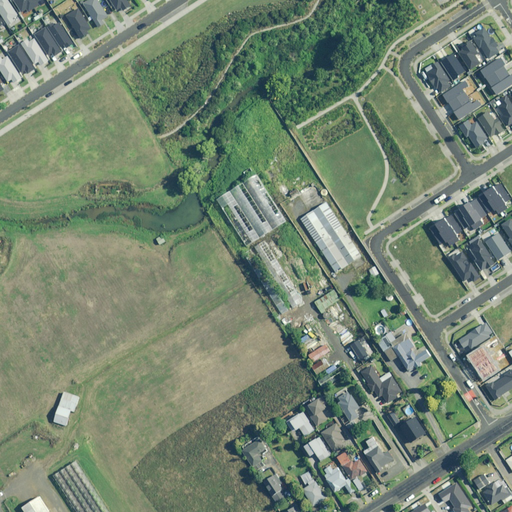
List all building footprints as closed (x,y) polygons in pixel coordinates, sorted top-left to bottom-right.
[(0,0),(0,11),(8,24),(14,21),(12,17),(16,15),(6,0),(0,0)] [(29,11),(33,8),(27,0),(13,0),(21,12),(26,8),(29,11)] [(27,0),(33,8),(39,5),(37,1),(38,0),(27,0)] [(108,17),(97,0),(88,0),(83,3),(99,27),(104,24),(102,21),(108,17)] [(110,0),(117,10),(121,7),(123,9),(130,5),(126,0),(110,0)] [(92,28),(79,8),(66,16),(82,40),(89,35),(87,32),(92,28)] [(54,24),(47,28),(62,51),(72,44),(60,24),(56,27),(54,24)] [(62,51),(47,28),(35,35),(48,54),(52,52),(54,55),(62,51)] [(477,36),(474,38),(480,48),(481,47),(489,58),(499,52),(495,47),(497,45),(492,37),(490,38),(483,28),(475,33),(477,36)] [(28,39),(22,43),(36,65),(47,59),(35,39),(30,42),(28,39)] [(478,53),(470,41),(461,47),(463,50),(459,53),(470,69),(480,63),(474,55),(478,53)] [(36,65),(22,43),(10,50),(22,69),(26,66),(29,70),(36,65)] [(453,53),(441,61),(453,79),(465,71),(453,53)] [(0,57),(0,70),(7,82),(11,79),(13,82),(21,78),(7,56),(2,60),(0,57)] [(500,58),(481,71),(489,83),(507,71),(503,65),(505,64),(500,58)] [(450,80),(438,62),(432,66),(433,68),(426,73),(434,85),(435,85),(441,93),(451,86),(448,82),(450,80)] [(511,74),(510,76),(507,71),(489,83),(497,94),(511,83),(511,74)] [(464,81),(442,95),(459,120),(481,105),(477,100),(472,104),(462,90),(468,86),(464,81)] [(511,102),(507,96),(500,100),(503,104),(495,109),(507,126),(511,122),(511,102)] [(488,111),(477,118),(490,137),(496,133),(497,135),(503,130),(500,126),(502,125),(498,119),(495,121),(488,111)] [(472,125),(469,121),(460,127),(467,138),(469,136),(477,148),(489,140),(477,122),(472,125)] [(279,183),(269,167),(263,171),(273,187),(279,183)] [(283,224),(254,177),(216,200),(246,247),(283,224)] [(511,200),(501,183),(479,197),(489,214),(495,210),(498,215),(508,209),(505,203),(511,200)] [(487,216),(476,200),(455,214),(465,229),(470,226),(474,231),(484,225),(480,220),(487,216)] [(334,272),(359,256),(324,203),(299,219),(334,272)] [(463,232),(452,216),(431,229),(441,245),(447,242),(450,247),(460,241),(457,236),(463,232)] [(511,220),(511,219),(502,225),(511,239),(509,241),(511,245),(511,220)] [(319,291),(281,231),(271,237),(309,297),(319,291)] [(497,233),(485,242),(498,261),(510,252),(497,233)] [(495,262),(479,239),(468,246),(476,259),(474,260),(481,270),(487,267),(495,262)] [(300,299),(266,242),(255,249),(289,306),(300,299)] [(463,282),(471,277),(474,282),(482,277),(479,272),(466,251),(456,258),(454,254),(448,258),(463,282)] [(378,274),(375,267),(369,270),(373,277),(378,274)] [(334,290),(314,302),(320,311),(339,300),(334,290)] [(392,347),(385,352),(391,361),(399,356),(409,372),(421,365),(421,363),(431,357),(424,347),(418,351),(409,338),(393,349),(392,347)] [(358,340),(349,345),(360,360),(368,355),(358,340)] [(325,345),(309,355),(313,362),(330,351),(325,345)] [(325,359),(311,367),(316,375),(330,366),(325,359)] [(437,367),(433,361),(426,366),(430,372),(437,367)] [(345,365),(319,380),(324,388),(350,373),(345,365)] [(382,383),(372,366),(361,372),(373,392),(374,391),(379,399),(383,397),(387,404),(397,398),(396,397),(402,394),(392,377),(382,383)] [(350,422),(355,420),(359,417),(355,411),(359,408),(349,391),(339,398),(341,401),(338,403),(350,422)] [(79,397),(64,392),(54,422),(66,426),(71,411),(74,412),(79,397)] [(330,405),(324,396),(305,408),(317,426),(328,419),(322,411),(330,405)] [(315,430),(304,412),(285,424),(289,429),(291,427),(294,432),(300,428),(305,436),(315,430)] [(400,423),(393,412),(388,416),(395,426),(400,423)] [(426,434),(415,417),(400,426),(411,444),(426,434)] [(342,441),(345,439),(336,423),(321,432),(333,453),(345,446),(342,441)] [(331,455),(320,437),(305,447),(311,456),(316,453),(321,461),(331,455)] [(384,454),(373,437),(366,442),(370,448),(364,452),(378,473),(384,470),(382,467),(397,457),(393,451),(390,453),(388,451),(384,454)] [(267,449),(261,439),(242,451),(256,472),(265,466),(258,455),(267,449)] [(352,461),(344,466),(360,491),(365,488),(358,477),(360,476),(361,478),(368,473),(358,457),(352,461)] [(109,511),(77,461),(53,476),(75,511),(109,511)] [(333,471),(330,466),(325,470),(327,474),(325,475),(335,492),(345,485),(350,494),(356,490),(350,481),(348,483),(338,468),(333,471)] [(490,483),(484,474),(474,481),(480,489),(490,483)] [(279,480),(276,475),(264,482),(277,505),(287,499),(279,484),(283,482),(282,479),(279,480)] [(326,498),(314,479),(308,482),(310,485),(303,490),(313,507),(326,498)] [(498,489),(496,486),(483,494),(492,506),(501,499),(504,504),(511,498),(503,485),(498,489)] [(49,511),(40,497),(23,508),(25,511),(49,511)]
